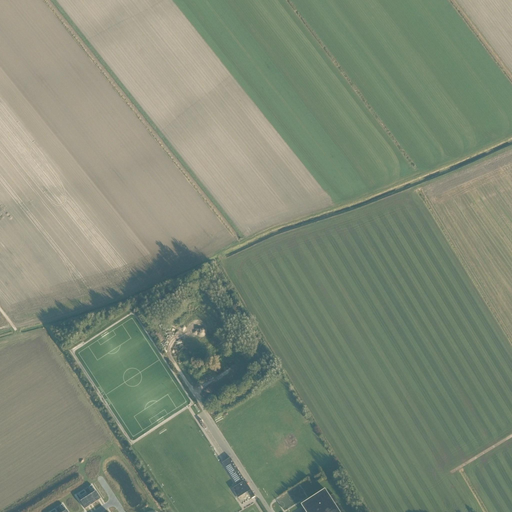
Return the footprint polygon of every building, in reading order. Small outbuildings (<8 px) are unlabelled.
[(238,498),(240,497),(247,492),(252,499),(255,496),(240,472),(230,458),(222,463),(237,486),(232,488),(238,498)] [(330,496),(325,489),(301,505),(304,509),(301,510),(302,511),(344,511),(333,494),(330,496)] [(95,492),(90,495),(95,503),(100,499),(95,492)] [(90,495),(85,498),(90,506),(95,503),(90,495)] [(85,498),(80,502),(85,509),(90,506),(85,498)]
